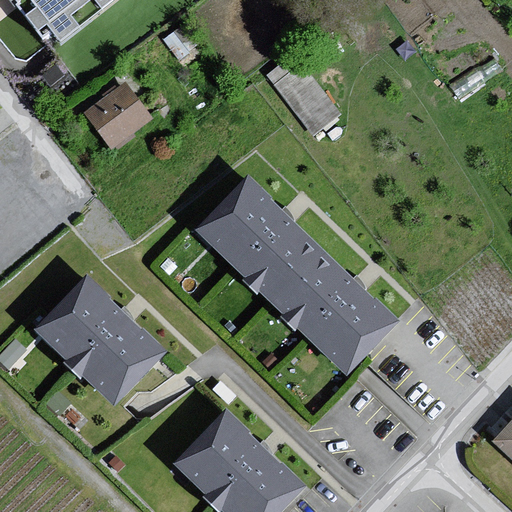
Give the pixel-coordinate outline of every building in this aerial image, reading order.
[(15,0),(41,33),(51,25),(60,37),(108,0),(15,0)] [(271,70),(312,130),(341,110),(300,50),(271,70)] [(124,90),(87,117),(113,151),(150,124),(124,90)] [(254,183),(205,232),(353,378),(402,328),(254,183)] [(175,357),(95,280),(44,332),(124,409),(175,357)] [(233,412),(181,463),(229,511),(292,511),(312,492),(233,412)] [(511,430),(497,447),(511,459),(511,430)]
